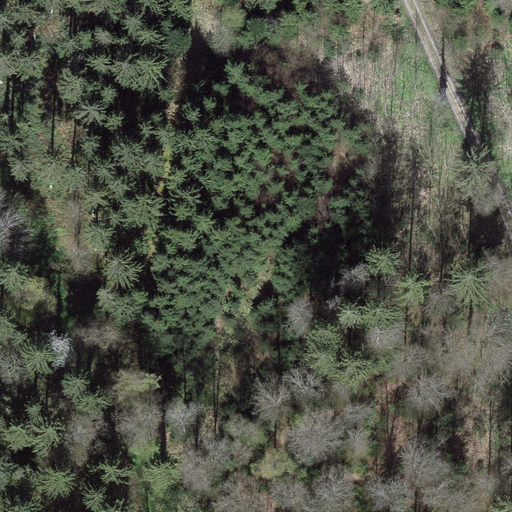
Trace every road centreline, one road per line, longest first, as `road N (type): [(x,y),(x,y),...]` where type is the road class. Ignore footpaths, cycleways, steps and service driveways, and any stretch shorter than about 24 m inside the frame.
road 1 (track): [(0,217),(122,452),(138,511)]
road 2 (track): [(411,0),(511,230)]
